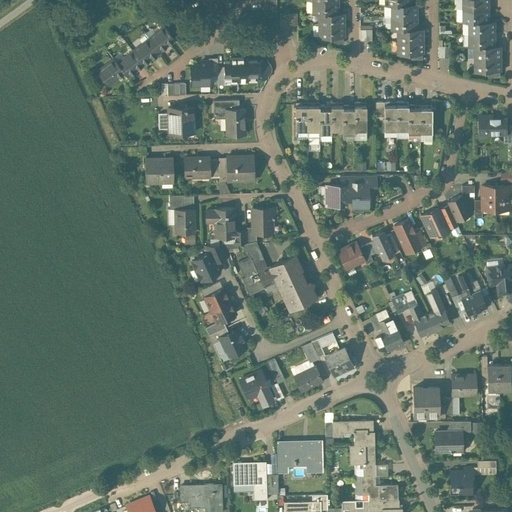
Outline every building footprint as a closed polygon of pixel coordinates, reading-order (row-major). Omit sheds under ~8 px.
[(488,0),(464,0),(465,9),(489,9),(488,0)] [(337,1),(313,1),(313,13),(319,13),(337,13),(337,1)] [(410,4),(392,4),(392,16),(416,16),(416,4),(410,4)] [(489,9),(465,9),(465,21),(471,21),(489,21),(489,9)] [(337,13),(319,13),(319,25),(344,24),(343,13),(337,13)] [(416,16),(392,16),(392,29),(398,29),(416,28),(416,16)] [(489,21),(471,21),(471,34),(495,34),(495,21),(489,21)] [(344,24),(319,25),(319,37),(332,37),(343,37),(344,37),(344,24)] [(174,38),(164,26),(149,38),(159,51),(174,38)] [(416,28),(398,29),(398,41),(422,41),(422,28),(416,28)] [(495,34),(471,34),(471,46),(476,46),(495,46),(495,34)] [(149,38),(133,51),(143,63),(159,51),(149,38)] [(422,41),(398,41),(398,54),(410,53),(422,53),(422,41)] [(495,46),(476,46),(476,58),(501,58),(501,46),(495,46)] [(118,63),(117,63),(124,71),(124,72),(127,76),(143,63),(133,51),(118,63)] [(209,60),(210,75),(218,75),(217,66),(217,57),(209,57),(209,60)] [(247,57),(236,58),(237,83),(248,82),(248,79),(257,79),(257,76),(257,62),(257,60),(247,60),(247,57)] [(114,58),(98,71),(108,84),(124,72),(124,71),(117,63),(118,63),(114,58)] [(229,58),(229,61),(223,61),(224,65),(224,81),(225,81),(231,81),(231,83),(237,83),(236,58),(229,58)] [(501,58),(476,58),(476,71),(489,71),(500,71),(501,71),(501,58)] [(200,65),(191,65),(191,84),(210,84),(210,75),(209,60),(200,61),(200,65)] [(267,60),(260,60),(261,76),(261,78),(267,78),(268,77),(268,75),(269,74),(270,73),(271,71),(271,70),(271,68),(271,67),(271,66),(270,65),(270,64),(269,63),(267,62),(267,60)] [(239,99),(213,100),(213,109),(239,108),(239,99)] [(384,101),(375,102),(375,117),(384,116),(384,101)] [(396,101),(384,101),(384,116),(384,129),(396,129),(396,101)] [(408,101),(396,101),(396,129),(408,129),(408,104),(408,101)] [(307,102),(295,102),(295,130),(307,130),(307,102)] [(319,102),(307,102),(307,130),(319,130),(319,105),(319,102)] [(342,102),(330,102),(330,105),(331,130),(342,130),(342,105),(342,102)] [(366,102),(354,102),(354,105),(354,130),(366,130),(366,102)] [(419,104),(408,104),(408,129),(408,132),(420,132),(419,104)] [(431,104),(419,104),(420,132),(431,132),(431,104)] [(331,130),(330,105),(319,105),(319,130),(319,133),(331,133),(331,130)] [(354,105),(342,105),(342,130),(342,133),(354,133),(354,130),(354,105)] [(193,106),(168,107),(168,113),(168,128),(169,133),(194,132),(193,106)] [(239,108),(213,109),(214,118),(226,118),(226,134),(245,134),(244,108),(239,108)] [(168,113),(158,113),(159,129),(168,128),(168,113)] [(493,118),(493,115),(478,115),(478,129),(485,129),(485,130),(487,130),(487,133),(504,133),(506,133),(507,133),(507,125),(507,118),(500,118),(493,118)] [(319,130),(307,130),(307,135),(308,135),(308,142),(319,142),(319,133),(319,130)] [(146,145),(121,146),(125,155),(146,154),(146,145)] [(242,156),(236,156),(236,155),(226,155),(226,161),(227,180),(228,180),(228,177),(243,177),(243,180),(253,179),(252,155),(242,155),(242,156)] [(172,156),(145,156),(146,183),(147,183),(147,181),(162,180),(162,178),(172,178),(172,182),(173,182),(172,156)] [(209,156),(184,156),(185,175),(201,175),(202,176),(209,176),(209,175),(209,160),(209,156)] [(218,161),(218,159),(209,160),(209,175),(219,175),(218,161)] [(387,160),(387,169),(395,169),(395,160),(387,160)] [(227,180),(226,161),(218,161),(219,175),(219,180),(227,180)] [(376,176),(340,177),(340,184),(367,184),(367,185),(376,185),(376,176)] [(340,184),(326,185),(326,194),(325,196),(325,200),(327,202),(327,204),(341,204),(341,198),(352,198),(352,207),(354,207),(356,209),(361,209),(363,207),(364,207),(364,197),(367,194),(367,185),(367,184),(340,184)] [(510,184),(496,185),(496,209),(510,209),(510,184)] [(496,185),(482,185),(482,199),(482,209),(483,209),(496,209),(496,185)] [(182,194),(169,194),(169,209),(174,209),(174,208),(182,208),(182,194)] [(462,194),(447,201),(448,205),(455,220),(469,214),(469,209),(462,194)] [(448,205),(440,208),(449,226),(456,223),(455,220),(448,205)] [(439,206),(433,209),(432,211),(429,213),(427,212),(421,215),(430,235),(436,232),(437,235),(450,229),(440,208),(439,206)] [(275,207),(252,208),(252,227),(252,233),(256,232),(261,232),(261,230),(272,230),(272,218),(274,218),(274,217),(275,216),(275,207)] [(182,208),(174,208),(174,209),(175,232),(194,232),(194,208),(182,208)] [(234,208),(215,208),(215,209),(206,210),(206,221),(215,220),(216,236),(234,236),(234,244),(240,244),(241,243),(246,242),(246,230),(234,230),(234,208)] [(408,218),(394,224),(399,236),(398,236),(403,246),(406,244),(409,250),(419,245),(412,230),(413,230),(408,218)] [(252,233),(252,227),(246,227),(246,230),(246,242),(256,240),(256,232),(252,233)] [(426,243),(419,227),(413,230),(412,230),(419,245),(420,246),(426,243)] [(382,229),(371,234),(373,238),(379,250),(382,259),(394,253),(385,235),(382,229)] [(398,249),(391,233),(385,235),(393,252),(398,249)] [(379,250),(373,238),(370,240),(375,252),(379,250)] [(246,242),(241,243),(248,256),(237,261),(244,276),(242,277),(248,293),(264,286),(248,293),(245,285),(260,278),(258,271),(248,251),(259,247),(256,240),(246,242)] [(356,241),(337,250),(345,267),(351,264),(352,265),(364,260),(365,259),(359,247),(356,241)] [(222,244),(204,244),(208,252),(212,250),(217,260),(226,256),(222,244)] [(373,260),(365,244),(359,247),(365,259),(364,260),(366,263),(373,260)] [(259,247),(248,251),(258,271),(270,266),(270,265),(267,266),(259,247)] [(208,252),(191,260),(195,268),(198,267),(202,276),(206,277),(218,271),(220,267),(217,260),(212,250),(208,252)] [(301,268),(294,254),(270,266),(258,271),(260,278),(245,285),(248,293),(264,286),(268,294),(280,288),(289,308),(316,296),(311,287),(313,283),(309,281),(306,283),(299,269),(301,268)] [(503,264),(499,264),(498,265),(498,266),(489,267),(489,269),(488,269),(487,270),(487,275),(489,276),(490,276),(491,283),(498,283),(499,292),(508,291),(511,290),(511,264),(504,266),(504,265),(503,264)] [(470,283),(465,272),(458,275),(466,295),(461,297),(468,314),(486,306),(482,296),(479,290),(474,292),(472,287),(474,286),(472,282),(470,283)] [(457,294),(449,277),(443,280),(445,283),(449,291),(452,297),(456,295),(457,294)] [(422,284),(425,292),(435,287),(432,279),(422,284)] [(445,283),(440,286),(443,294),(449,291),(445,283)] [(207,286),(201,289),(204,296),(211,293),(207,286)] [(211,293),(204,296),(210,309),(229,300),(223,287),(211,293)] [(435,288),(426,292),(434,310),(443,306),(435,288)] [(449,291),(443,294),(448,304),(454,301),(452,297),(449,291)] [(422,315),(415,299),(407,302),(403,293),(397,296),(400,303),(403,309),(408,307),(413,319),(420,335),(435,328),(428,313),(422,315)] [(493,303),(489,293),(482,296),(486,306),(493,303)] [(397,296),(391,299),(394,306),(400,303),(397,296)] [(229,300),(210,309),(216,322),(222,319),(235,313),(229,300)] [(403,309),(400,303),(394,306),(397,313),(404,310),(403,309)] [(434,310),(428,313),(435,328),(450,322),(443,306),(434,310)] [(393,328),(385,309),(369,316),(375,330),(380,328),(383,332),(375,336),(378,344),(383,342),(386,349),(403,342),(397,326),(393,328)] [(216,322),(205,327),(209,334),(225,326),(222,319),(216,322)] [(225,326),(209,334),(213,343),(222,339),(220,335),(228,332),(225,326)] [(228,332),(220,335),(222,339),(224,343),(223,345),(225,349),(227,350),(229,354),(246,346),(244,340),(241,339),(239,336),(241,335),(238,327),(228,332)] [(332,332),(317,338),(321,346),(335,340),(332,332)] [(321,346),(317,338),(311,341),(317,355),(324,353),(321,346)] [(317,355),(311,341),(304,344),(311,359),(312,361),(318,358),(317,355)] [(344,346),(324,355),(333,375),(353,365),(344,346)] [(284,379),(274,357),(266,360),(277,382),(284,379)] [(311,359),(290,368),(300,390),(322,380),(315,365),(314,365),(312,361),(311,359)] [(511,363),(499,364),(500,390),(511,389),(511,372),(511,363)] [(500,390),(499,364),(487,364),(487,375),(487,390),(500,390)] [(260,369),(239,379),(247,396),(268,386),(260,369)] [(475,374),(451,374),(451,394),(475,394),(475,374)] [(277,382),(270,385),(277,399),(283,396),(277,382)] [(439,405),(438,386),(412,387),(413,415),(438,415),(439,414),(439,405)] [(453,413),(452,397),(444,397),(445,405),(445,413),(453,413)] [(372,419),(332,420),(332,435),(342,435),(342,432),(353,432),(354,444),(374,443),(373,430),(372,430),(372,419)] [(470,431),(470,420),(454,420),(454,430),(461,430),(461,431),(470,431)] [(454,430),(435,431),(435,450),(461,450),(461,431),(461,430),(454,430)] [(320,440),(286,441),(286,460),(294,460),(294,464),(295,464),(295,461),(308,461),(308,469),(320,469),(320,440)] [(286,460),(286,441),(277,441),(277,470),(286,469),(286,460)] [(354,444),(349,444),(350,463),(362,462),(362,476),(374,475),(374,443),(354,444)] [(265,462),(241,463),(241,461),(232,461),(233,484),(253,483),(253,498),(266,498),(266,493),(265,473),(265,462)] [(463,466),(463,471),(450,471),(450,482),(449,482),(449,493),(459,493),(459,492),(473,492),(473,476),(474,476),(474,466),(463,466)] [(277,473),(265,473),(266,493),(278,492),(277,473)] [(397,483),(378,484),(378,485),(375,485),(374,475),(362,476),(361,476),(361,493),(368,493),(368,499),(397,498),(397,483)] [(220,483),(190,484),(180,485),(180,499),(190,499),(190,504),(209,504),(208,511),(220,511),(221,511),(220,483)] [(312,494),(312,500),(320,500),(320,509),(327,509),(327,494),(312,494)] [(155,511),(149,495),(125,505),(128,511),(155,511)] [(397,498),(368,499),(369,510),(381,510),(381,511),(401,511),(401,507),(398,507),(398,498),(397,498)] [(355,499),(341,500),(341,511),(381,511),(381,510),(369,510),(368,499),(362,499),(362,506),(355,506),(355,499)] [(312,500),(284,501),(284,511),(320,511),(320,509),(320,500),(312,500)]
